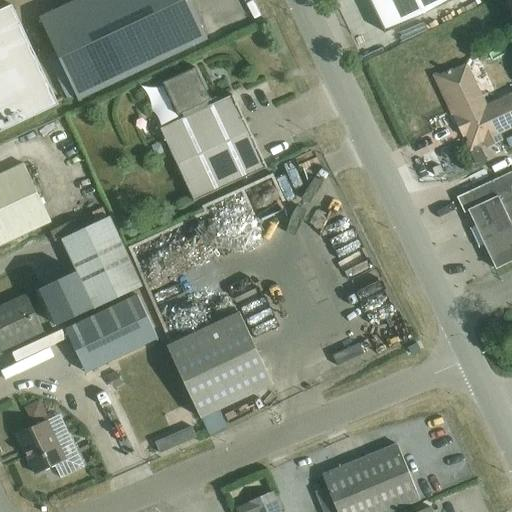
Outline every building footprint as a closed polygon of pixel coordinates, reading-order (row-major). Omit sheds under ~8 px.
[(79,100),(208,40),(189,0),(78,0),(40,18),(79,100)] [(368,0),(385,34),(454,0),(368,0)] [(0,11),(0,132),(58,105),(12,6),(0,11)] [(470,138),(467,142),(469,146),(483,140),(486,147),(502,140),(499,133),(511,126),(511,94),(487,105),(469,64),(444,75),(438,73),(436,77),(442,79),(454,104),(451,108),(463,134),(467,132),(470,138)] [(181,120),(161,129),(167,141),(168,145),(194,202),(266,169),(256,145),(233,96),(213,105),(196,68),(164,82),(181,120)] [(481,148),(471,153),(476,162),(485,158),(481,148)] [(0,245),(50,222),(23,164),(0,175),(0,245)] [(440,165),(432,169),(435,177),(443,173),(440,165)] [(511,170),(456,197),(464,213),(470,210),(497,268),(511,261),(511,170)] [(77,273),(41,290),(58,326),(94,309),(142,287),(109,217),(61,239),(77,273)] [(26,295),(0,307),(0,352),(44,332),(26,295)] [(86,373),(158,339),(137,295),(65,330),(86,373)] [(200,420),(273,385),(239,313),(166,347),(200,420)] [(359,343),(332,356),(337,366),(364,353),(359,343)] [(117,374),(109,378),(114,388),(122,384),(117,374)] [(64,412),(58,396),(29,407),(36,424),(64,412)] [(46,421),(17,434),(36,475),(55,466),(68,460),(49,420),(46,421)] [(191,427),(155,442),(160,453),(196,438),(191,427)] [(322,474),(326,486),(315,491),(323,511),(392,511),(419,501),(396,444),(322,474)] [(280,511),(273,494),(251,503),(237,509),(238,511),(280,511)]
